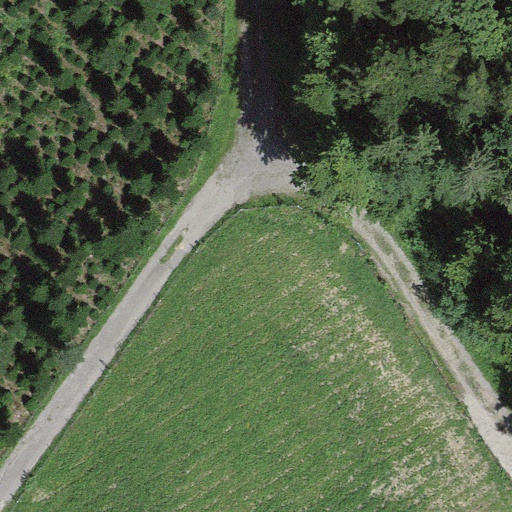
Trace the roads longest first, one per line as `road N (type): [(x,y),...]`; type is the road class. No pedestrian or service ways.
road 1 (track): [(256,157),(99,353),(0,493)]
road 2 (track): [(511,460),(321,189),(256,157)]
road 3 (track): [(256,157),(260,85),(249,0)]
